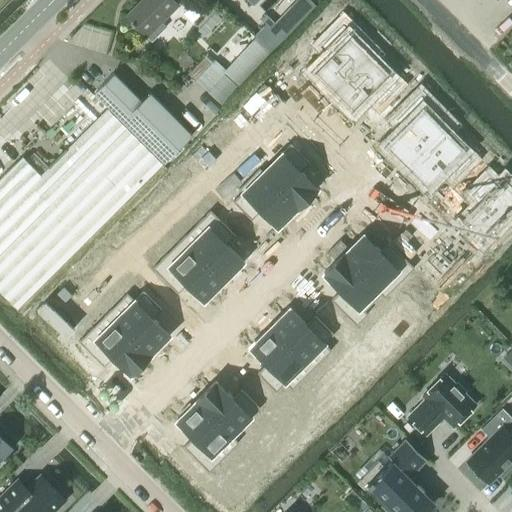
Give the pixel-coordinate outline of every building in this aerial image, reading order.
[(146,37),(178,5),(173,0),(141,0),(125,16),(146,37)] [(277,23),(268,23),(286,40),(319,7),(311,0),(299,0),(299,1),(277,23)] [(329,53),(312,70),(332,90),(367,55),(338,26),(320,44),(329,53)] [(255,40),(224,73),(242,89),(272,56),(255,40)] [(367,55),(332,90),(351,110),(368,93),(378,102),(396,84),(367,55)] [(114,72),(94,92),(122,121),(142,100),(114,72)] [(223,105),(239,88),(224,74),(207,91),(223,105)] [(256,75),(246,84),(264,101),(273,92),(256,75)] [(142,100),(122,121),(164,162),(191,135),(148,93),(142,100)] [(403,128),(386,145),(406,164),(441,129),(412,100),(394,119),(403,128)] [(0,289),(18,308),(163,163),(108,109),(64,153),(63,152),(46,169),(47,170),(41,176),(23,157),(0,179),(0,289)] [(354,126),(337,144),(347,154),(364,136),(354,126)] [(441,129),(406,164),(426,184),(443,167),(452,176),(470,158),(441,129)] [(364,136),(347,154),(357,163),(374,146),(364,136)] [(290,143),(261,172),(296,207),(316,187),(299,171),(308,161),(290,143)] [(261,172),(232,201),(250,219),(259,210),(276,227),(296,207),(261,172)] [(511,200),(496,185),(461,220),(482,241),(511,210),(511,200)] [(429,202),(412,219),(422,229),(439,212),(429,202)] [(216,217),(187,246),(222,281),(242,261),(225,244),(234,235),(216,217)] [(362,234),(342,254),(377,289),(406,260),(388,242),(379,251),(362,234)] [(187,246),(158,275),(176,293),(185,283),(202,300),(222,281),(187,246)] [(342,254),(323,273),(340,290),(330,299),(348,318),(377,289),(342,254)] [(445,264),(436,274),(453,291),(462,282),(445,264)] [(143,290),(114,319),(149,354),(168,334),(151,317),(161,308),(143,290)] [(288,308),(268,327),(303,362),(332,333),(314,315),(305,325),(288,308)] [(114,319),(85,348),(103,366),(112,357),(129,374),(149,354),(114,319)] [(268,327),(249,347),(266,364),(256,373),(274,391),(303,362),(268,327)] [(474,404),(463,392),(466,390),(455,379),(453,382),(444,373),(422,395),(426,398),(408,416),(425,433),(443,416),(453,425),(474,404)] [(215,381),(195,401),(230,436),(259,407),(241,389),(231,398),(215,381)] [(195,401),(175,420),(192,437),(183,446),(201,464),(230,436),(195,401)] [(490,437),(467,460),(488,482),(497,472),(501,476),(511,465),(511,461),(510,459),(511,457),(511,435),(508,431),(511,426),(511,417),(502,408),(481,429),(490,437)] [(0,458),(12,447),(0,435),(0,458)] [(380,451),(356,475),(365,485),(383,503),(380,506),(386,511),(425,511),(435,502),(422,490),(423,489),(417,482),(415,484),(409,478),(427,460),(405,437),(387,455),(385,457),(380,451)] [(51,511),(65,499),(40,474),(27,488),(17,478),(0,494),(0,511),(51,511)]
